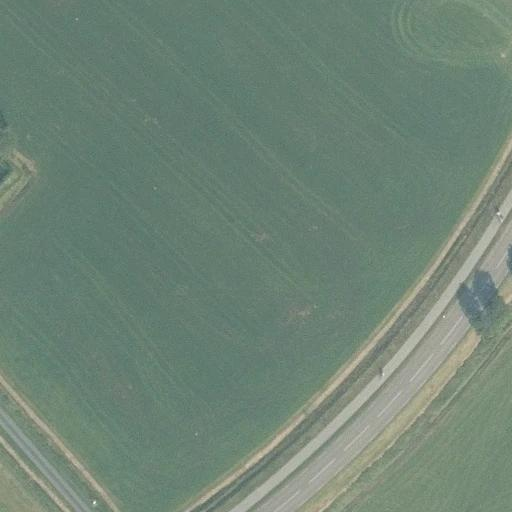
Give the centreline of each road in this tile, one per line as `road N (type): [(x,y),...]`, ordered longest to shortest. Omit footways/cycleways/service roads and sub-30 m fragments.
road 1 (secondary): [(276,511),(427,360),(511,245)]
road 2 (unclassified): [(82,511),(0,419)]
